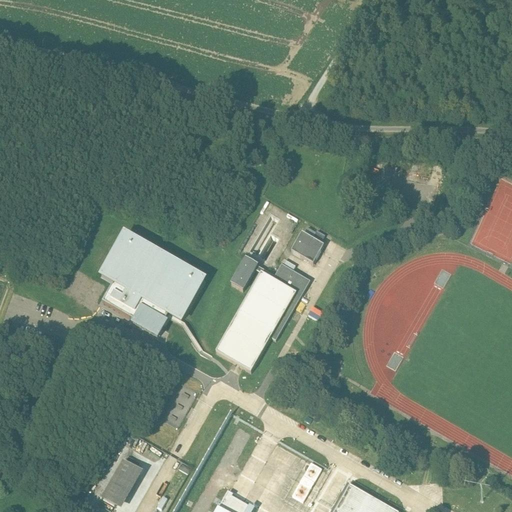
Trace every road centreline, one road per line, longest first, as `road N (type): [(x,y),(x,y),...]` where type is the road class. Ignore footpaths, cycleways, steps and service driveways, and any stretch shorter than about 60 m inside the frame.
road 1 (unclassified): [(0,40),(345,122),(511,132)]
road 2 (track): [(300,113),(374,0)]
